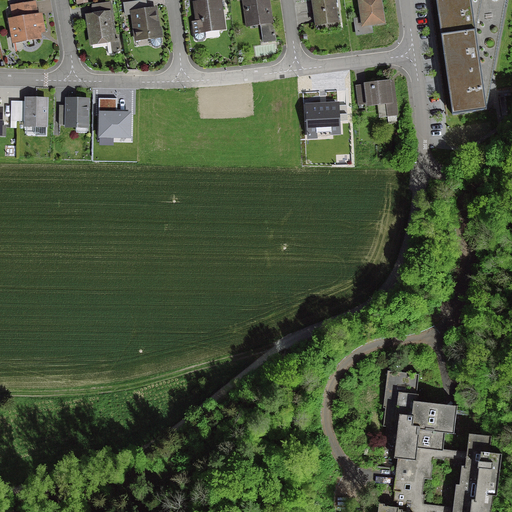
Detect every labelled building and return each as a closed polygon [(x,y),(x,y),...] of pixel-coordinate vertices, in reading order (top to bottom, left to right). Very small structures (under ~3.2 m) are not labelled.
[(243,0),(247,26),(272,22),(269,22),(266,0),(264,0),(243,0)] [(311,0),(314,20),(335,17),(333,0),(311,0)] [(382,22),(379,2),(378,0),(358,0),(361,19),(354,20),(356,34),(370,32),(369,24),(382,22)] [(437,0),(453,112),(486,107),(505,0),(437,0)] [(141,10),(139,1),(123,4),(124,13),(131,12),(135,38),(149,37),(149,43),(151,46),(154,47),(157,47),(159,44),(160,41),(159,31),(157,31),(154,9),(141,10)] [(208,2),(207,2),(194,4),(196,22),(191,22),(194,38),(197,41),(201,40),(203,37),(202,29),(222,27),(218,1),(208,2)] [(35,15),(33,2),(11,6),(13,19),(9,20),(13,43),(38,38),(37,30),(41,30),(39,15),(35,15)] [(111,13),(110,6),(95,8),(96,15),(86,17),(90,43),(105,41),(107,54),(111,54),(119,51),(117,39),(112,40),(108,13),(111,13)] [(388,82),(364,84),(355,86),(357,106),(367,104),(367,105),(385,103),(387,124),(396,122),(396,116),(397,116),(393,84),(388,85),(388,82)] [(45,100),(34,100),(25,100),(25,101),(25,125),(45,126),(45,100)] [(86,126),(86,101),(66,100),(66,107),(58,106),(58,125),(86,126)] [(339,102),(305,104),(307,137),(341,135),(339,102)] [(132,111),(99,111),(99,138),(131,138),(132,111)] [(395,466),(394,466),(394,469),(400,470),(400,468),(406,468),(405,476),(407,476),(407,475),(411,476),(409,491),(396,489),(393,488),(393,493),(392,501),(396,502),(395,507),(383,506),(383,504),(378,503),(376,511),(490,511),(492,496),(496,496),(501,454),(489,452),(491,437),(484,436),(484,433),(477,432),(476,433),(471,432),(469,452),(466,451),(466,452),(446,450),(446,449),(443,449),(445,433),(454,434),(457,410),(458,410),(458,406),(453,405),(453,406),(444,404),(418,401),(418,400),(414,400),(418,374),(386,371),(382,408),(384,408),(382,426),(385,427),(382,457),(392,458),(396,459),(395,466)] [(459,395),(458,406),(458,410),(457,410),(454,434),(445,433),(443,449),(446,449),(446,450),(466,452),(466,451),(469,452),(471,432),(476,393),(460,390),(459,395)]
